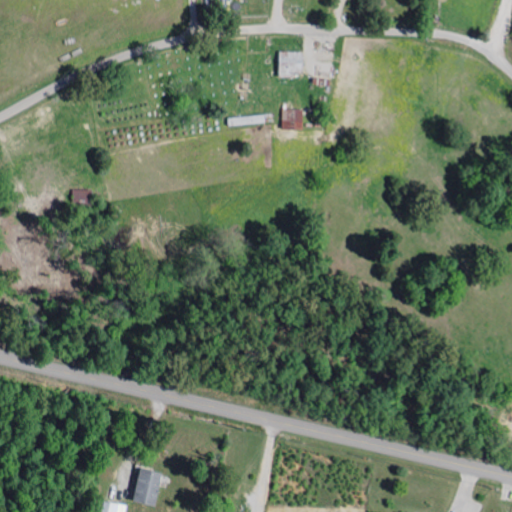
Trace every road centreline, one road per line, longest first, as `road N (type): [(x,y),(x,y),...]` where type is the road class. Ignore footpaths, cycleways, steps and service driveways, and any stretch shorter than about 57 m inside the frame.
road 1 (residential): [(511,75),(477,46),(440,36),(220,35),(129,58),(0,120)]
road 2 (tertiary): [(0,356),(511,478)]
